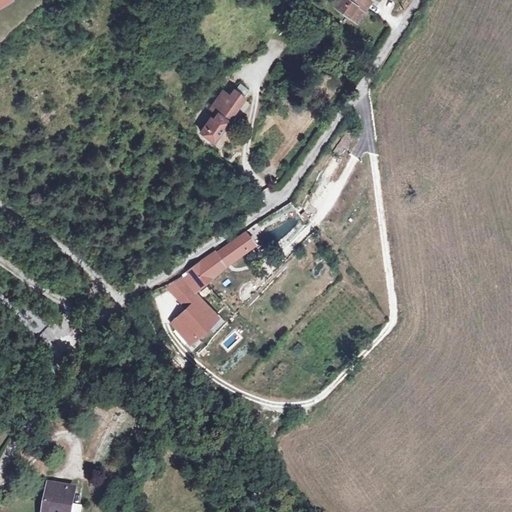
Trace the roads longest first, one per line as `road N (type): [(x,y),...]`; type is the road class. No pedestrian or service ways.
road 1 (residential): [(416,0),(275,200),(119,301)]
road 2 (residential): [(119,301),(84,324),(0,465)]
road 3 (residential): [(0,203),(56,240),(119,301)]
